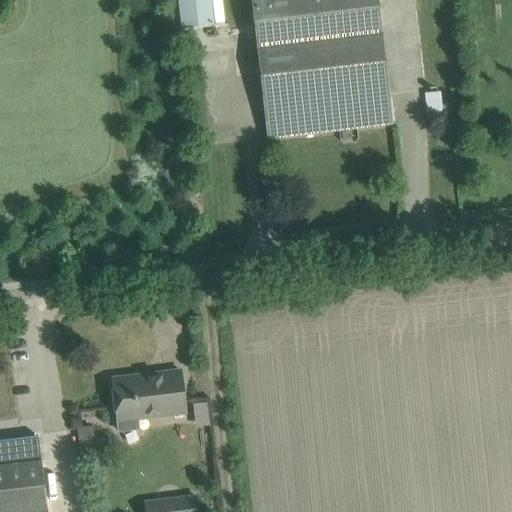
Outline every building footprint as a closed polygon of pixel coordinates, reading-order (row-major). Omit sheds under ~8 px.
[(210,0),(178,0),(182,28),(214,25),(210,0)] [(250,0),(265,122),(303,117),(305,134),(393,124),(378,0),(250,0)] [(427,112),(443,111),(442,90),(426,91),(427,112)] [(119,432),(140,430),(138,421),(187,415),(181,370),(112,379),(119,432)] [(80,447),(95,446),(93,425),(77,427),(80,447)] [(0,464),(0,511),(47,511),(41,460),(0,464)] [(143,511),(199,511),(197,493),(142,501),(143,511)]
